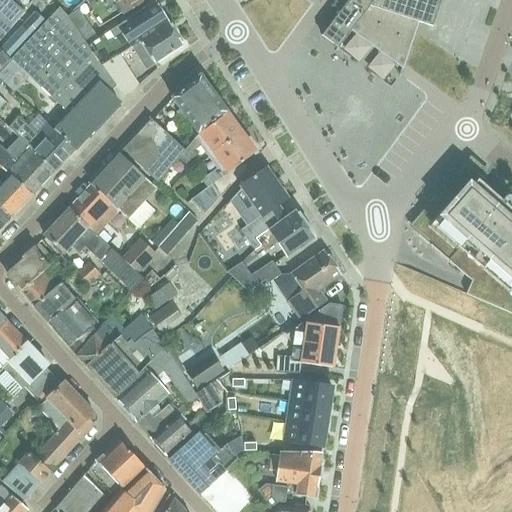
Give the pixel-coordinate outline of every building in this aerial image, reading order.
[(0,0),(0,39),(11,27),(22,14),(13,7),(5,0),(0,0)] [(86,0),(93,12),(90,14),(99,28),(121,14),(122,16),(144,2),(143,0),(86,0)] [(348,0),(322,36),(339,48),(354,27),(403,63),(417,22),(433,27),(441,0),(348,0)] [(101,67),(118,56),(139,43),(168,24),(154,3),(109,32),(108,31),(103,36),(88,47),(101,67)] [(47,21),(11,59),(26,73),(51,97),(71,116),(56,132),(76,150),(120,103),(110,94),(116,86),(101,67),(87,47),(73,26),(66,16),(60,6),(46,21),(47,21)] [(47,21),(46,21),(36,11),(1,49),(11,59),(47,21)] [(182,46),(168,24),(139,43),(153,65),(182,46)] [(0,64),(3,67),(11,59),(0,49),(0,64)] [(390,54),(370,60),(375,78),(395,72),(390,54)] [(101,67),(116,86),(121,92),(127,98),(137,85),(118,56),(101,67)] [(11,59),(3,67),(0,70),(0,80),(3,83),(10,90),(26,73),(11,59)] [(172,98),(198,135),(225,113),(227,112),(201,76),(172,98)] [(431,133),(443,114),(426,104),(414,123),(431,133)] [(240,134),(225,113),(198,135),(194,139),(185,151),(180,156),(185,163),(196,156),(193,151),(202,145),(210,157),(240,134)] [(10,129),(32,151),(55,172),(76,150),(56,132),(49,126),(39,137),(20,118),(10,129)] [(158,183),(180,156),(185,151),(153,121),(125,152),(158,183)] [(255,154),(240,134),(210,157),(218,168),(201,180),(207,188),(191,201),(205,214),(221,197),(212,185),(223,177),(255,154)] [(12,178),(32,197),(55,172),(32,151),(19,165),(0,147),(0,165),(2,167),(12,178)] [(112,204),(118,210),(119,211),(128,219),(156,189),(121,156),(91,186),(112,204)] [(511,210),(480,182),(484,177),(467,163),(447,186),(450,188),(453,191),(416,233),(431,245),(472,281),(466,295),(511,314),(511,210)] [(257,249),(261,246),(256,239),(286,217),(278,206),(288,199),(280,188),(280,189),(266,169),(240,187),(261,216),(241,230),(255,251),(257,249)] [(12,178),(0,190),(0,210),(10,221),(32,197),(12,178)] [(91,186),(69,209),(97,234),(108,222),(119,211),(118,210),(112,204),(91,186)] [(144,279),(138,273),(123,259),(97,234),(69,209),(45,236),(64,254),(71,246),(79,254),(85,247),(132,292),(144,279)] [(0,231),(10,221),(0,210),(0,231)] [(296,210),(286,217),(256,239),(261,246),(270,240),(268,237),(271,234),(288,259),(316,239),(296,210)] [(189,212),(159,248),(167,256),(193,227),(199,221),(189,212)] [(141,240),(123,259),(138,273),(156,254),(141,240)] [(9,278),(21,291),(44,272),(50,267),(43,259),(49,255),(39,243),(34,249),(24,258),(25,260),(10,274),(9,278)] [(288,302),(301,320),(327,302),(319,291),(342,276),(324,251),(291,274),(303,291),(288,302)] [(215,256),(206,262),(218,279),(228,274),(215,256)] [(242,263),(227,273),(228,274),(229,273),(232,276),(245,288),(249,292),(258,285),(260,285),(270,278),(272,281),(282,274),(273,261),(251,275),(243,264),(242,263)] [(85,288),(100,275),(89,263),(75,276),(85,288)] [(57,287),(44,272),(21,291),(69,348),(76,356),(97,331),(93,327),(97,323),(76,299),(75,300),(61,284),(57,287)] [(178,295),(170,285),(151,299),(157,308),(160,306),(176,296),(178,295)] [(183,321),(170,304),(150,318),(163,336),(183,321)] [(292,357),(278,357),(278,359),(278,372),(300,373),(301,364),(334,368),(340,328),(339,328),(342,307),(329,305),(320,311),(320,315),(314,315),(314,319),(309,318),(295,328),(293,346),(293,347),(292,357)] [(0,363),(3,368),(9,362),(28,344),(0,313),(0,363)] [(97,332),(97,331),(76,356),(85,366),(118,335),(105,322),(97,332)] [(128,345),(118,335),(85,366),(86,367),(87,367),(115,397),(116,399),(145,368),(165,347),(165,346),(164,347),(153,330),(143,336),(135,344),(132,341),(128,345)] [(242,344),(250,355),(259,348),(252,338),(242,344)] [(241,343),(220,357),(229,370),(250,355),(242,344),(241,343)] [(48,366),(28,344),(9,362),(3,368),(23,388),(24,387),(36,398),(55,380),(48,373),(44,376),(41,373),(48,366)] [(145,368),(116,399),(137,422),(138,421),(149,412),(168,395),(153,378),(164,370),(177,389),(188,406),(195,401),(194,400),(197,398),(198,398),(196,394),(188,382),(165,347),(145,368)] [(213,354),(186,372),(198,389),(224,371),(213,354)] [(245,379),(233,378),(232,387),(244,387),(245,379)] [(216,380),(210,385),(215,392),(221,388),(216,380)] [(335,387),(294,380),(291,402),(332,408),(335,387)] [(39,407),(61,430),(36,458),(29,451),(18,463),(40,483),(96,422),(95,414),(64,382),(39,407)] [(196,394),(198,398),(207,413),(222,403),(216,393),(215,392),(210,385),(196,394)] [(235,400),(227,400),(228,412),(236,412),(235,400)] [(332,408),(291,402),(288,422),(328,428),(332,408)] [(155,418),(163,429),(178,416),(178,415),(169,405),(155,418)] [(138,421),(152,439),(163,429),(155,418),(149,412),(138,421)] [(163,429),(152,439),(151,439),(166,455),(192,433),(208,419),(202,413),(189,424),(191,426),(188,428),(178,416),(163,429)] [(229,413),(217,422),(224,431),(234,419),(229,413)] [(328,428),(288,422),(284,443),(325,450),(328,428)] [(199,436),(193,441),(170,459),(185,476),(213,453),(199,436)] [(152,511),(166,489),(122,443),(116,443),(98,460),(90,469),(112,493),(113,492),(117,495),(102,511),(152,511)] [(213,453),(185,476),(200,492),(228,471),(226,469),(239,458),(227,444),(214,454),(213,453)] [(281,447),(269,447),(269,455),(280,455),(281,447)] [(322,456),(282,456),(278,482),(299,486),(297,495),(315,497),(322,456)] [(32,492),(40,483),(18,463),(10,472),(32,492)] [(10,472),(2,480),(24,500),(32,492),(10,472)] [(91,511),(106,496),(85,476),(57,509),(60,511),(91,511)] [(288,488),(272,485),(266,484),(258,490),(270,508),(274,505),(278,502),(283,502),(286,503),(288,488)] [(0,511),(25,511),(28,510),(1,487),(0,488),(0,511)] [(186,511),(174,499),(166,511),(186,511)] [(309,511),(310,506),(286,503),(283,502),(283,507),(279,506),(276,511),(309,511)]
